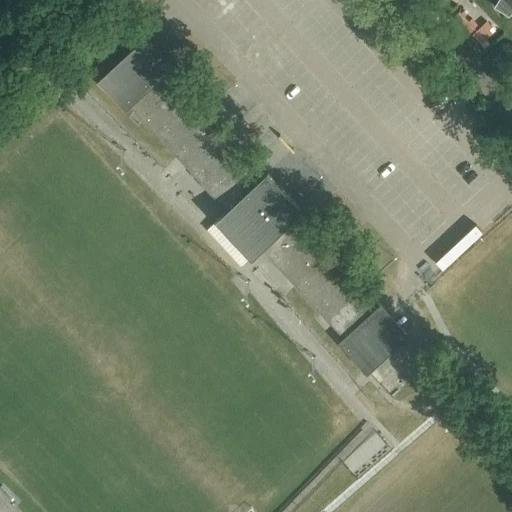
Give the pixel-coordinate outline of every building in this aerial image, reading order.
[(511,0),(499,0),(495,7),(511,17),(511,15),(511,0)] [(484,33),(461,9),(452,18),(475,42),(484,33)] [(166,71),(140,43),(99,80),(125,108),(129,105),(148,125),(152,121),(198,171),(194,175),(214,197),(247,168),(162,75),(166,71)] [(377,179),(394,165),(387,158),(371,172),(377,179)] [(325,318),(326,319),(358,289),(293,218),(301,210),(267,173),(218,218),(252,255),(260,248),(279,268),(283,264),(329,314),(325,318)] [(358,289),(326,319),(344,339),(340,342),(366,370),(406,333),(380,305),(376,309),(358,289)]
